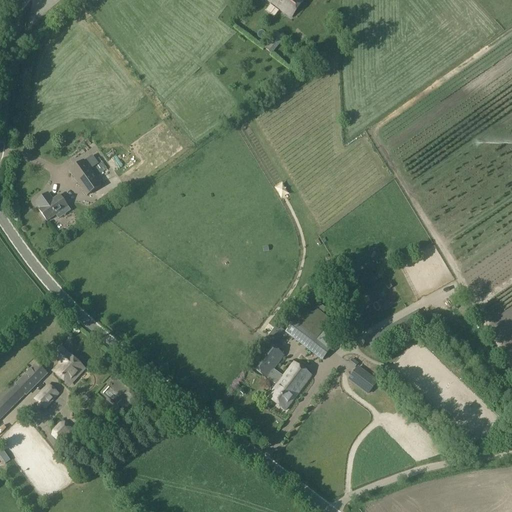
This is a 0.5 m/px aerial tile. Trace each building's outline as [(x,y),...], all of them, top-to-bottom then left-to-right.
[(263,0),(290,20),(304,0),(263,0)] [(238,20),(233,26),(241,33),(246,27),(238,20)] [(271,55),(284,39),(275,32),(262,48),(271,55)] [(75,133),(65,139),(69,145),(79,138),(75,133)] [(86,196),(100,186),(89,170),(97,164),(92,156),(83,162),(83,161),(69,172),(86,196)] [(53,200),(52,201),(47,194),(36,202),(41,209),(38,210),(46,222),(56,215),(58,219),(70,211),(67,207),(60,198),(55,202),(53,200)] [(324,330),(331,320),(324,314),(326,310),(317,303),(314,307),(309,303),(284,334),(322,361),(337,341),(324,330)] [(366,340),(371,351),(424,321),(418,310),(366,340)] [(331,332),(343,331),(342,322),(330,323),(331,332)] [(276,344),(284,334),(285,333),(276,326),(267,337),(276,344)] [(273,370),(284,356),(265,343),(248,366),(266,380),(267,379),(276,386),(267,398),(285,411),(310,376),(293,363),(283,377),(273,370)] [(61,364),(55,371),(69,384),(77,376),(75,375),(81,368),(60,348),(52,356),(61,364)] [(354,368),(357,364),(352,360),(349,364),(354,368)] [(317,376),(325,365),(318,361),(311,372),(317,376)] [(45,374),(37,365),(17,386),(14,383),(0,397),(0,419),(24,396),(45,374)] [(376,383),(357,368),(349,379),(368,394),(376,383)] [(35,400),(45,409),(57,395),(47,386),(35,400)] [(140,398),(130,389),(124,394),(127,397),(124,400),(132,407),(140,398)] [(57,442),(63,440),(70,433),(70,427),(64,422),(59,424),(52,431),(51,436),(57,442)] [(0,457),(5,465),(10,461),(2,450),(0,451),(0,457)]
